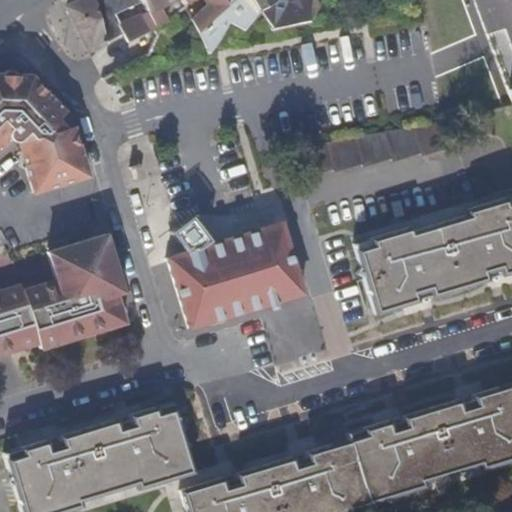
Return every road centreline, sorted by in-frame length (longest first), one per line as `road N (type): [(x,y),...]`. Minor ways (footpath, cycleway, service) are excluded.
road 1 (residential): [(9,17),(46,40),(102,131),(170,359)]
road 2 (residential): [(170,359),(212,361),(243,393),(260,397),(511,319)]
road 3 (unknown): [(292,209),(469,155),(493,160)]
road 4 (residential): [(0,413),(170,359)]
